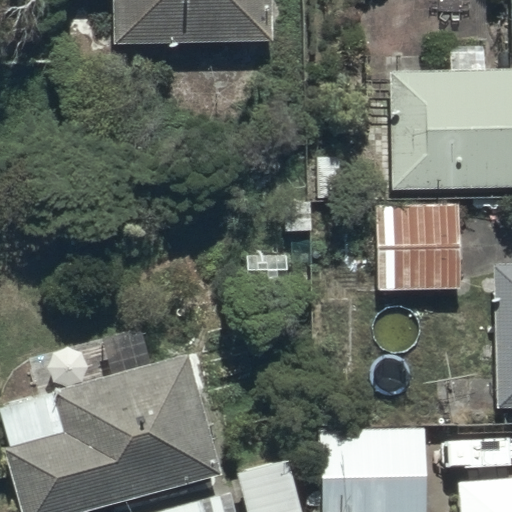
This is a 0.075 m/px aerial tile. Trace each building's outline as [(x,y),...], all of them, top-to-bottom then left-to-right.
[(263,0),(105,0),(106,39),(264,36),(263,0)] [(511,67),(380,70),(383,187),(511,184),(511,67)] [(458,203),(369,203),(368,286),(458,287),(458,203)] [(511,263),(487,264),(490,404),(511,403),(511,263)] [(0,436),(2,445),(0,445),(0,468),(12,511),(74,511),(210,474),(177,354),(148,362),(139,327),(94,340),(104,376),(0,404),(0,436)] [(317,428),(317,511),(420,511),(419,427),(317,428)] [(292,511),(277,460),(230,475),(241,511),(292,511)] [(511,511),(511,474),(449,479),(452,511),(511,511)] [(229,511),(224,490),(146,511),(229,511)]
